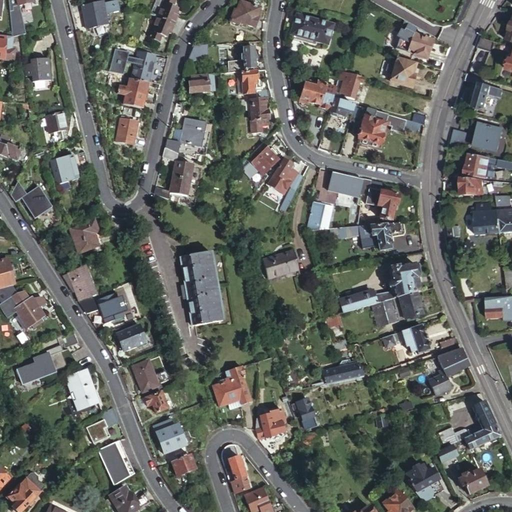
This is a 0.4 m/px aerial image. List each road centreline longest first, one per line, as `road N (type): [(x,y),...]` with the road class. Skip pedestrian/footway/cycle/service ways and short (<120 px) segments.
road 1 (residential): [(217,0),(179,49),(144,190),(125,208),(104,192),(56,0)]
road 2 (residential): [(176,511),(149,471),(106,365),(0,198)]
road 3 (residential): [(429,183),(326,161),(296,144),(274,61),(278,0)]
road 4 (residential): [(306,511),(238,435),(212,447),(229,511)]
road 5 (tertiary): [(486,0),(454,64),(429,183)]
road 6 (tertiary): [(429,183),(437,265),(471,346)]
road 7 (unknown): [(188,347),(144,190)]
